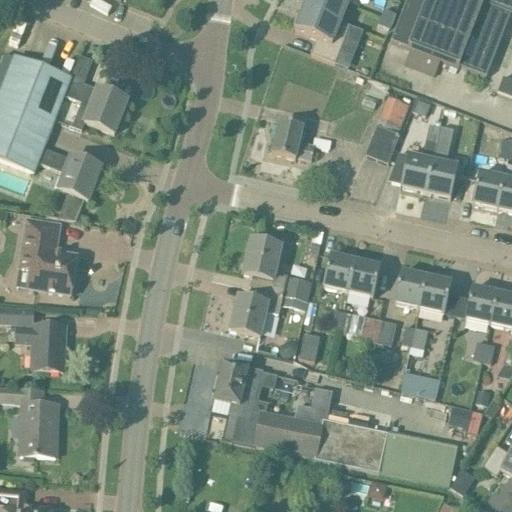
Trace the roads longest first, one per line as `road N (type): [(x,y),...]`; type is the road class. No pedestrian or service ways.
road 1 (residential): [(511,259),(183,186)]
road 2 (tertiary): [(125,511),(149,334),(183,186)]
road 3 (unclassified): [(209,67),(25,0)]
road 4 (tertiary): [(183,186),(209,67)]
